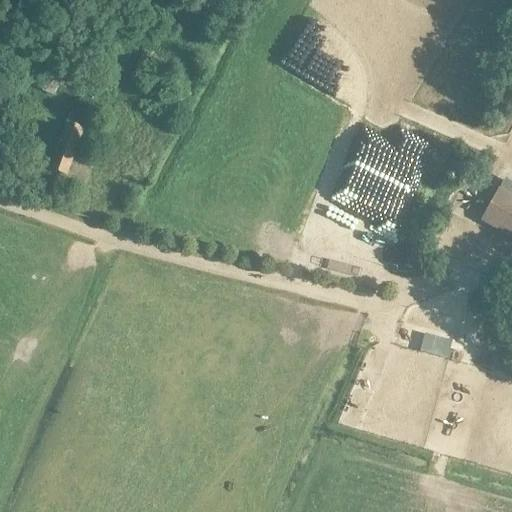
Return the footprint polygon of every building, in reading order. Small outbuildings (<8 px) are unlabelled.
[(0,72),(57,99),(69,66),(35,50),(0,34),(0,72)] [(49,170),(66,176),(87,118),(70,112),(49,170)] [(403,224),(426,163),(368,141),(360,163),(371,167),(374,194),(392,191),(394,201),(377,203),(377,198),(371,199),(372,207),(363,203),(345,205),(346,218),(345,221),(352,223),(353,232),(346,229),(345,231),(356,235),(356,238),(360,240),(361,240),(359,229),(380,226),(381,236),(394,234),(398,224),(403,224)] [(511,183),(504,179),(498,189),(479,222),(511,240),(511,183)] [(424,333),(421,351),(450,356),(453,339),(424,333)]
